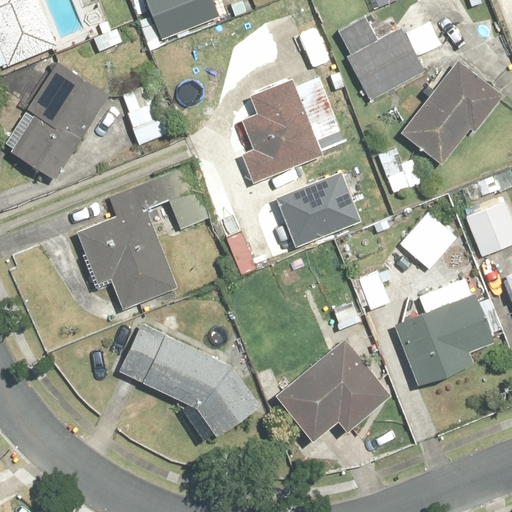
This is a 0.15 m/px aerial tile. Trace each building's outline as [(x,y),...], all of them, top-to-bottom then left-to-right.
[(0,0),(0,48),(7,65),(59,45),(40,0),(0,0)] [(154,0),(167,37),(225,16),(219,0),(154,0)] [(349,56),(374,101),(430,71),(405,25),(383,37),(372,17),(346,31),(357,52),(349,56)] [(486,130),(511,94),(511,89),(465,56),(411,129),(451,158),(476,124),(486,130)] [(40,114),(19,146),(62,175),(115,94),(66,62),(34,109),(40,114)] [(247,153),(259,179),(327,154),(299,79),(256,94),(264,114),(250,119),(260,147),(247,153)] [(160,81),(127,92),(144,143),(178,131),(160,81)] [(400,147),(380,154),(394,195),(425,184),(416,157),(405,161),(400,147)] [(85,231),(104,282),(116,277),(128,308),(182,287),(152,207),(171,200),(181,228),(214,215),(194,163),(114,194),(123,217),(85,231)] [(285,196),(303,244),(366,220),(348,173),(285,196)] [(511,201),(476,215),(491,254),(511,245),(511,201)] [(429,211),(403,243),(433,267),(459,235),(429,211)] [(386,272),(362,278),(370,310),(394,304),(386,272)] [(400,325),(424,385),(481,362),(477,352),(503,342),(483,292),(400,325)] [(361,298),(334,306),(342,331),(368,323),(361,298)] [(143,317),(118,369),(203,410),(220,438),(268,409),(240,363),(143,317)] [(286,397),(322,436),(348,419),(358,432),(399,395),(349,341),(286,397)]
